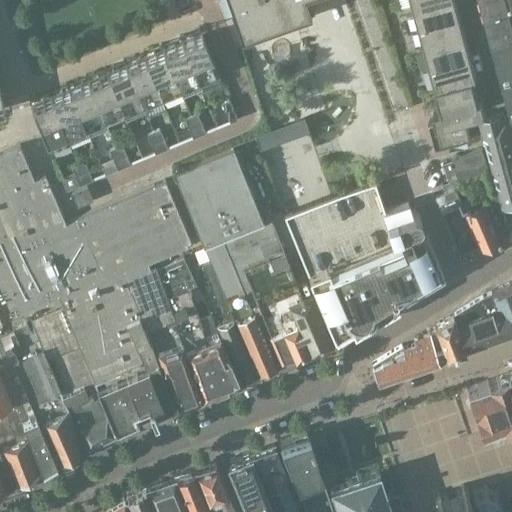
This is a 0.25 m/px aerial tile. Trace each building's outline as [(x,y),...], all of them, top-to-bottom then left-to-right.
[(224,0),(227,5),(229,4),(241,38),(244,37),(313,12),(312,11),(309,12),(305,0),(224,0)] [(407,13),(410,28),(459,14),(455,0),(434,0),(414,5),(415,11),(407,13)] [(511,0),(480,0),(491,40),(498,65),(509,106),(510,111),(511,116),(511,0)] [(423,39),(424,45),(465,34),(459,14),(410,28),(414,42),(423,39)] [(201,34),(182,42),(198,81),(218,73),(201,34)] [(417,53),(421,67),(470,54),(465,34),(424,45),(426,51),(417,53)] [(182,42),(163,50),(179,89),(198,81),(182,42)] [(163,50),(144,58),(160,97),(179,89),(163,50)] [(475,74),(470,54),(421,67),(425,81),(433,79),(435,85),(475,74)] [(142,104),(160,97),(144,58),(125,65),(142,104)] [(107,73),(123,112),(126,119),(144,111),(142,104),(125,65),(107,73)] [(107,73),(88,81),(104,120),(123,112),(107,73)] [(476,75),(475,74),(435,85),(441,107),(432,109),(435,120),(427,123),(434,149),(470,139),(464,115),(485,110),(481,96),(477,97),(472,77),(476,75)] [(85,128),(104,120),(88,81),(69,89),(85,128)] [(50,97),(66,136),(69,143),(88,135),(85,128),(69,89),(50,97)] [(47,144),(66,136),(50,97),(31,105),(47,144)] [(221,101),(229,121),(236,118),(228,98),(221,101)] [(511,116),(510,111),(505,112),(505,111),(504,108),(502,109),(480,115),(478,116),(479,118),(487,146),(487,147),(489,154),(503,203),(511,200),(511,116)] [(190,114),(184,117),(188,127),(200,121),(196,112),(190,114)] [(263,133),(255,135),(259,147),(308,129),(304,118),(263,133)] [(200,121),(188,127),(192,136),(198,134),(204,131),(200,121)] [(152,130),(146,132),(150,142),(162,137),(158,127),(152,130)] [(162,137),(150,142),(154,152),(160,149),(166,147),(162,137)] [(114,145),(108,148),(112,158),(125,153),(121,143),(114,145)] [(0,318),(1,318),(58,294),(62,304),(67,318),(75,337),(82,355),(90,374),(98,393),(101,401),(113,428),(114,430),(126,425),(133,409),(132,407),(146,401),(152,415),(175,405),(155,351),(150,338),(142,315),(134,294),(132,289),(128,276),(137,273),(151,267),(148,260),(165,253),(191,242),(181,219),(164,180),(72,218),(65,221),(45,173),(33,176),(29,167),(19,144),(0,152),(0,318)] [(205,251),(208,260),(256,373),(276,365),(269,348),(272,347),(279,364),(305,353),(332,342),(306,280),(297,284),(287,260),(271,220),(263,223),(231,146),(171,171),(202,245),(203,247),(205,251)] [(451,157),(441,161),(450,181),(489,167),(482,147),(451,158),(451,157)] [(125,153),(112,158),(116,167),(123,165),(129,162),(125,153)] [(76,161),(71,164),(75,173),(87,168),(83,158),(76,161)] [(87,168),(75,173),(79,183),(85,181),(90,178),(91,178),(87,168)] [(309,272),(314,285),(335,338),(336,339),(354,329),(376,316),(398,303),(420,290),(441,278),(444,275),(443,272),(424,229),(417,233),(415,228),(414,224),(418,221),(419,215),(419,213),(415,210),(409,210),(406,200),(384,208),(373,179),(335,192),(286,213),(286,214),(308,272),(309,272)] [(93,186),(72,198),(79,206),(97,200),(93,186)] [(433,196),(439,212),(456,252),(475,244),(477,249),(498,239),(483,203),(470,208),(468,203),(461,206),(453,188),(433,196)] [(203,247),(195,250),(199,262),(207,259),(205,251),(203,247)] [(183,256),(156,267),(159,277),(184,348),(201,395),(224,386),(204,334),(205,334),(201,324),(203,324),(200,316),(193,300),(188,287),(196,283),(183,256)] [(239,380),(256,373),(208,260),(201,263),(224,321),(217,325),(239,380)] [(137,273),(128,276),(132,289),(134,294),(142,315),(150,338),(155,351),(158,349),(177,404),(201,395),(184,348),(159,277),(156,267),(155,265),(151,267),(137,273)] [(511,280),(487,292),(503,337),(511,333),(511,280)] [(482,294),(460,307),(475,347),(503,337),(487,292),(482,294)] [(62,304),(30,317),(30,318),(36,333),(45,355),(50,353),(87,442),(114,430),(113,428),(101,401),(98,393),(90,374),(82,355),(75,337),(67,318),(62,304)] [(435,326),(446,357),(475,347),(460,307),(434,323),(435,326)] [(209,313),(200,316),(203,324),(201,324),(205,334),(204,334),(224,386),(239,380),(216,327),(214,326),(212,317),(209,313)] [(18,341),(11,344),(17,357),(12,359),(54,460),(83,445),(45,355),(36,333),(31,336),(24,321),(12,326),(18,341)] [(0,377),(5,389),(9,387),(41,468),(54,460),(12,359),(17,357),(11,344),(18,341),(12,326),(0,331),(0,377)] [(401,344),(399,346),(407,369),(437,358),(446,357),(435,326),(426,329),(428,333),(412,339),(413,343),(402,347),(401,344)] [(407,369),(399,346),(371,363),(377,380),(407,369)] [(511,368),(507,370),(486,378),(466,385),(480,429),(501,421),(511,417),(511,368)] [(0,450),(13,483),(41,468),(9,387),(5,389),(0,377),(0,450)] [(133,409),(126,425),(141,419),(152,415),(146,401),(132,407),(133,409)] [(333,511),(307,431),(278,441),(296,485),(307,511),(333,511)] [(301,511),(273,443),(251,450),(275,511),(301,511)] [(0,489),(13,483),(0,450),(0,489)] [(248,451),(227,460),(247,511),(275,511),(251,450),(249,451),(248,451)] [(233,511),(215,462),(192,469),(205,501),(208,500),(212,511),(233,511)] [(212,511),(208,500),(205,501),(192,469),(173,475),(187,511),(212,511)] [(391,511),(387,499),(387,498),(378,471),(330,487),(338,511),(391,511)] [(187,511),(173,475),(145,485),(155,511),(187,511)] [(155,511),(145,485),(126,494),(133,511),(155,511)] [(500,511),(499,507),(498,503),(495,492),(484,486),(473,489),(468,499),(464,486),(450,491),(437,496),(442,511),(440,511),(500,511)] [(387,499),(391,511),(404,511),(398,493),(387,498),(387,499)] [(104,508),(105,511),(129,511),(122,496),(104,508)]
